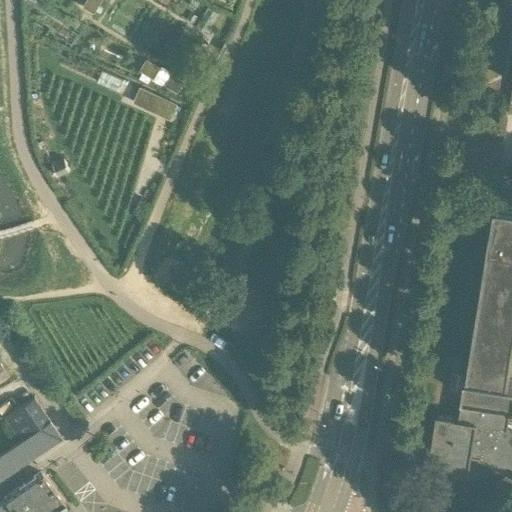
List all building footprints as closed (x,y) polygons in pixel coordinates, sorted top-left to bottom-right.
[(94,13),(101,0),(87,0),(84,6),(94,13)] [(197,50),(203,40),(193,34),(187,44),(197,50)] [(224,46),(226,42),(225,41),(225,42),(218,37),(213,47),(220,52),(221,52),(223,49),(224,46)] [(154,78),(160,68),(146,60),(140,70),(154,78)] [(164,84),(170,74),(160,68),(154,78),(164,84)] [(178,93),(184,82),(170,74),(164,84),(178,93)] [(170,119),(176,105),(162,98),(155,112),(170,119)] [(70,170),(65,159),(52,164),(57,176),(70,170)] [(511,338),(511,208),(487,205),(461,417),(435,414),(429,466),(468,471),(470,453),(473,453),(511,474),(511,417),(510,417),(511,401),(511,383),(506,381),(511,341),(511,338)] [(5,414),(23,439),(29,434),(39,428),(49,421),(33,397),(5,414)] [(49,421),(39,428),(51,445),(61,439),(49,421)] [(39,428),(29,434),(41,452),(51,445),(39,428)] [(29,434),(23,439),(20,441),(32,458),(41,452),(29,434)] [(32,458),(20,441),(10,448),(22,465),(32,458)] [(22,465),(10,448),(0,455),(12,472),(22,465)] [(12,472),(0,455),(0,454),(0,474),(2,478),(12,472)] [(0,511),(50,511),(64,503),(41,473),(4,499),(0,502),(0,511)]
